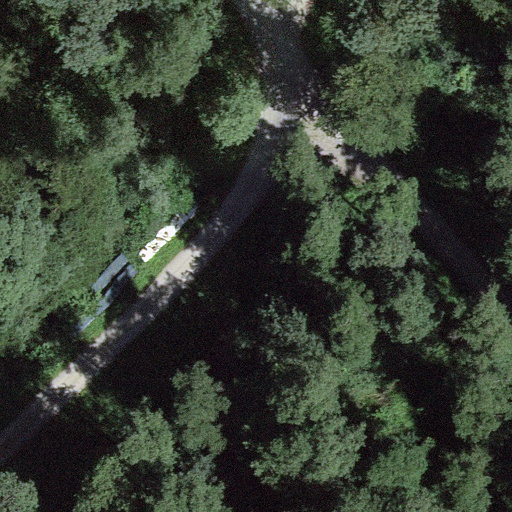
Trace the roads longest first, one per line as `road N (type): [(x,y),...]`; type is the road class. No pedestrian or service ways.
road 1 (track): [(326,110),(0,452)]
road 2 (track): [(262,0),(326,110),(511,303)]
